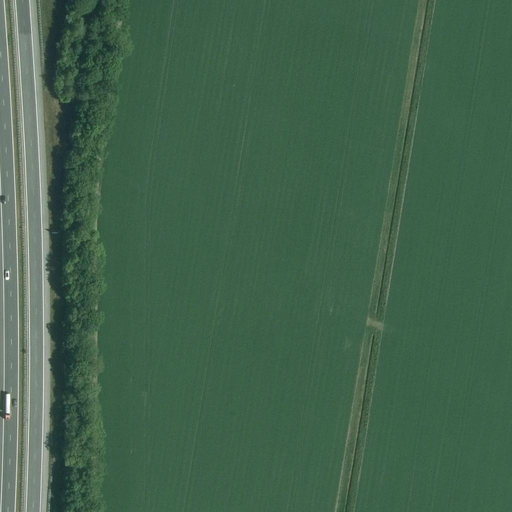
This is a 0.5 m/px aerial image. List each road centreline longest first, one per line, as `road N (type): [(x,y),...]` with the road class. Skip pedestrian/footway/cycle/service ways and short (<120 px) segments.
road 1 (motorway): [(34,511),(36,259),(22,0)]
road 2 (motorway): [(0,46),(8,511)]
